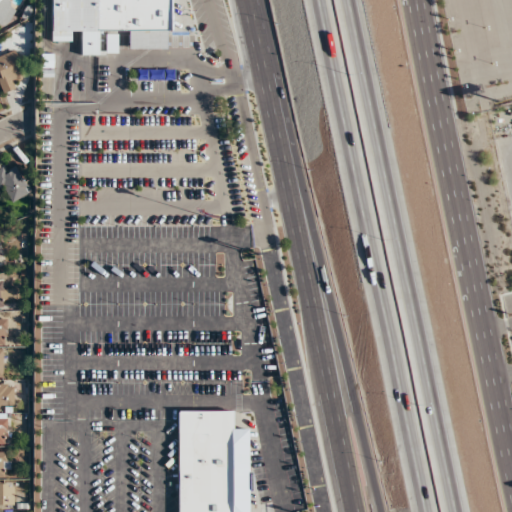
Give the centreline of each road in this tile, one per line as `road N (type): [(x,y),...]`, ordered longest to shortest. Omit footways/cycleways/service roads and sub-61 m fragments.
road 1 (motorway): [(310,0),(417,511)]
road 2 (motorway): [(462,511),(356,0)]
road 3 (secondary): [(511,472),(419,0)]
road 4 (motorway): [(267,82),(383,511)]
road 5 (secondary): [(267,82),(354,511)]
